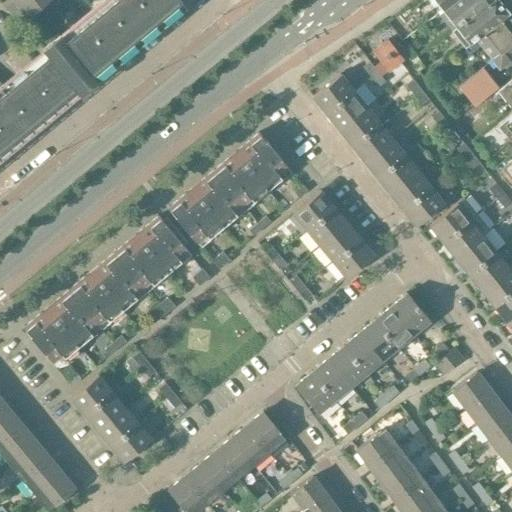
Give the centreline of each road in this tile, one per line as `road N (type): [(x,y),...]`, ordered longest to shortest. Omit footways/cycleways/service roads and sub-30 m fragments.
road 1 (tertiary): [(0,273),(263,59)]
road 2 (residential): [(419,260),(263,59)]
road 3 (tertiary): [(280,0),(99,147)]
road 4 (residential): [(105,501),(146,485),(266,386)]
road 5 (residential): [(266,386),(419,260)]
road 6 (residential): [(220,0),(74,118)]
road 7 (residential): [(105,501),(0,368)]
road 8 (residential): [(266,386),(358,511)]
road 9 (residential): [(506,383),(419,260)]
road 10 (tertiary): [(99,147),(0,230)]
